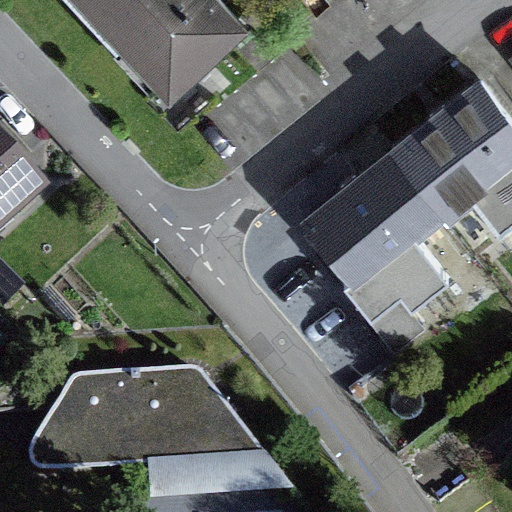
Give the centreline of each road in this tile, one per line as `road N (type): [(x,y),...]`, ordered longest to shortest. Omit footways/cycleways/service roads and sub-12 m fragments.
road 1 (residential): [(177,241),(479,0)]
road 2 (residential): [(177,241),(397,511)]
road 3 (residential): [(0,48),(177,241)]
